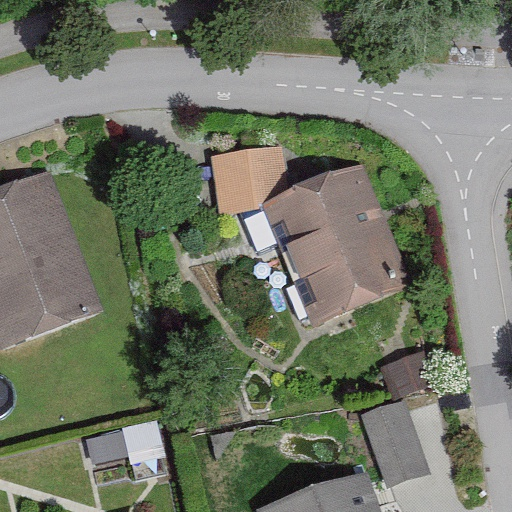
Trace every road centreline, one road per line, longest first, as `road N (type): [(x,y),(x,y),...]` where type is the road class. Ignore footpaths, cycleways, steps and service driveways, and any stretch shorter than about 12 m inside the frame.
road 1 (residential): [(0,120),(144,70),(466,99)]
road 2 (residential): [(466,99),(461,162),(511,467)]
